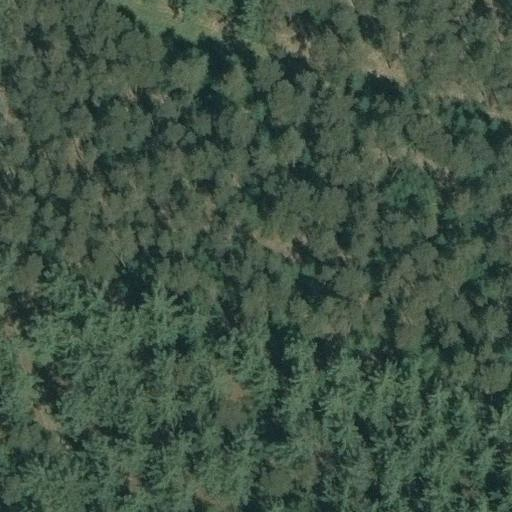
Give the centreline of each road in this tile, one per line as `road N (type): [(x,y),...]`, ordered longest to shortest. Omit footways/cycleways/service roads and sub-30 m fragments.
road 1 (track): [(0,242),(511,408)]
road 2 (track): [(511,152),(63,0)]
